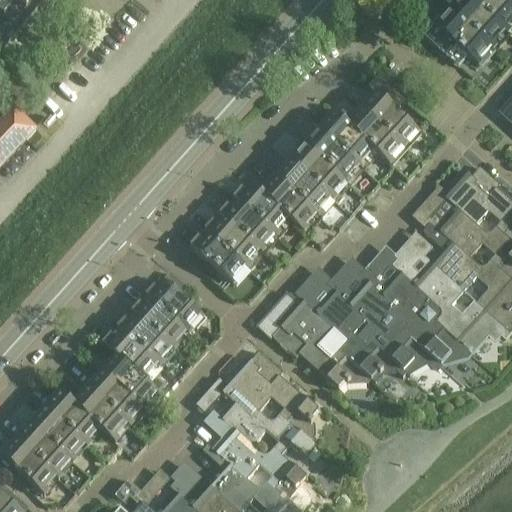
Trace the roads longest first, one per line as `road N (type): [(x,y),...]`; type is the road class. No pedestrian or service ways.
road 1 (residential): [(242,327),(291,275),(384,225),(511,84)]
road 2 (residential): [(149,243),(236,150),(375,37),(408,0)]
road 3 (secondary): [(320,0),(121,218)]
road 4 (unclassified): [(0,209),(180,0)]
road 5 (residential): [(81,511),(117,474),(157,464),(178,442),(188,389),(242,327)]
road 6 (residential): [(0,412),(149,243)]
road 7 (secondary): [(121,218),(0,355)]
road 8 (residential): [(242,327),(149,243)]
